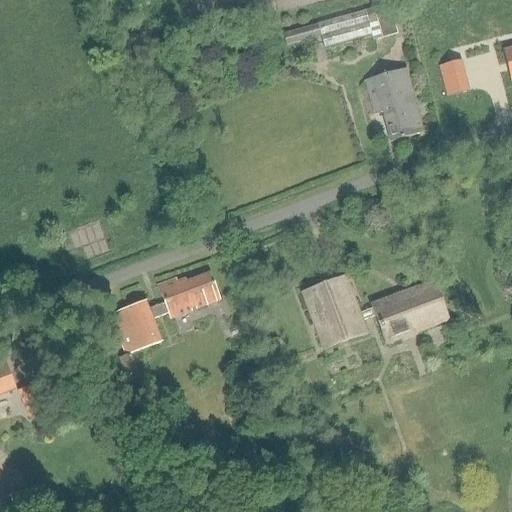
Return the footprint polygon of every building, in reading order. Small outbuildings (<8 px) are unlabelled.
[(511,0),(440,0),(453,59),(477,54),(469,15),(511,5),(511,0)] [(318,25),(324,47),(372,34),(374,41),(386,38),(398,35),(391,11),(367,18),(365,11),(318,25)] [(300,30),(284,34),(287,45),(303,40),(301,36),(300,30)] [(511,44),(510,39),(498,42),(503,62),(511,59),(511,44)] [(461,62),(438,68),(446,98),(469,92),(461,62)] [(391,142),(423,133),(406,70),(365,82),(374,113),(382,111),(391,142)] [(154,320),(167,314),(169,320),(219,300),(209,275),(185,284),(184,281),(177,284),(175,281),(157,288),(163,304),(149,309),(146,301),(109,316),(125,355),(162,340),(154,320)] [(403,300),(343,322),(350,341),(359,363),(450,328),(447,321),(433,283),(401,295),(403,300)] [(130,355),(118,359),(127,382),(139,378),(130,355)] [(0,395),(17,389),(6,360),(0,361),(0,511),(3,511),(0,499),(0,498),(2,498),(0,489),(0,395)] [(25,492),(9,496),(12,507),(28,503),(25,492)]
